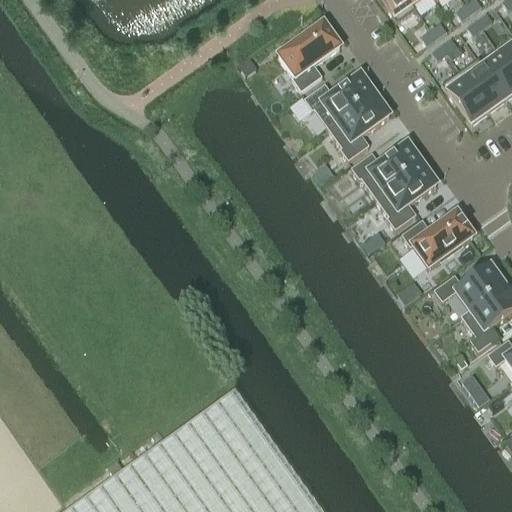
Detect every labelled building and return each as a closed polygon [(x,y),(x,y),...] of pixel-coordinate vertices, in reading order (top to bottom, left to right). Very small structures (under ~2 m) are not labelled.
[(415,15),(412,11),(410,12),(401,0),(375,0),(396,28),(413,16),(415,15)] [(426,0),(401,0),(410,12),(412,11),(426,0)] [(506,16),(511,11),(511,3),(510,1),(500,8),(506,16)] [(474,5),(464,12),(470,20),(480,13),(474,5)] [(455,19),(460,27),(470,20),(464,12),(455,19)] [(485,19),(475,26),(481,34),(491,27),(485,19)] [(471,41),(481,34),(475,26),(465,33),(471,41)] [(285,55),(285,56),(277,62),(293,84),(291,86),(300,98),(320,83),(312,72),(338,53),(335,49),(336,49),(335,46),(334,47),(327,36),(325,33),(325,34),(322,30),(314,36),(313,35),(309,38),(310,38),(289,54),(288,53),(285,55)] [(439,30),(429,37),(435,45),(445,38),(439,30)] [(420,44),(425,52),(435,45),(429,37),(420,44)] [(450,44),(440,51),(446,59),(455,53),(450,44)] [(511,78),(511,50),(499,60),(511,78)] [(436,66),(446,59),(440,51),(430,58),(436,66)] [(505,106),(511,100),(511,78),(499,60),(482,72),(481,73),(505,106)] [(475,65),(458,77),(487,118),(505,106),(481,73),(482,72),(477,64),(475,65)] [(469,131),(487,118),(458,77),(440,90),(469,131)] [(312,116),(326,135),(373,102),(374,103),(375,102),(375,101),(373,99),(366,89),(364,86),(363,88),(359,81),(331,101),(324,91),(303,106),(311,117),(312,116)] [(388,122),(374,103),(373,102),(326,135),(340,154),(338,156),(347,167),(368,152),(360,142),(388,122)] [(360,185),(373,204),(420,171),(420,170),(406,150),(378,170),(371,160),(350,175),(358,186),(360,185)] [(421,169),(420,170),(420,171),(373,204),(387,223),(386,225),(394,236),(415,221),(407,211),(435,191),(430,185),(432,184),(430,181),(430,182),(423,172),(423,171),(422,170),(421,169)] [(411,252),(427,275),(435,269),(436,269),(439,267),(439,266),(460,251),(460,252),(464,249),(463,248),(472,243),(469,239),(470,238),(468,236),(467,236),(460,226),(460,225),(459,223),(458,223),(455,219),(429,238),(421,227),(400,241),(409,254),(411,252)] [(454,299),(467,317),(468,318),(503,293),(488,273),(461,293),(453,282),(433,297),(441,308),(454,299)] [(511,317),(511,305),(503,293),(468,318),(467,317),(459,323),(474,343),(468,347),(477,358),(497,344),(490,333),(511,317)] [(504,366),(511,377),(511,354),(507,347),(486,361),(494,373),(504,366)] [(460,375),(466,371),(459,361),(453,366),(460,375)] [(470,402),(478,412),(488,405),(480,395),(470,402)] [(315,511),(233,397),(71,511),(315,511)]
